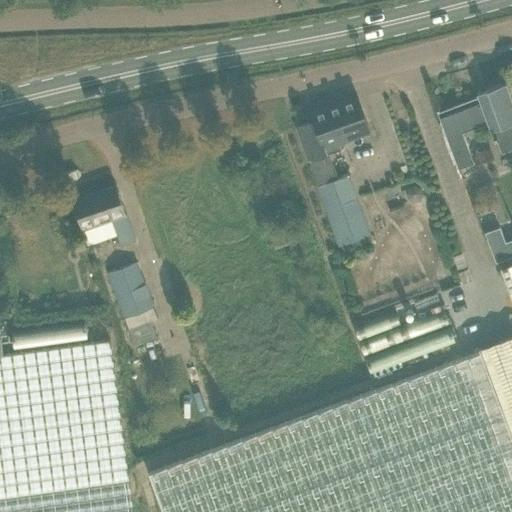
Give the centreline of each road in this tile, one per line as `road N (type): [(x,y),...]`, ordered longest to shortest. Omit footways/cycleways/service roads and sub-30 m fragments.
road 1 (unclassified): [(511,32),(0,152)]
road 2 (secondary): [(0,103),(475,0)]
road 3 (residential): [(0,20),(308,0)]
